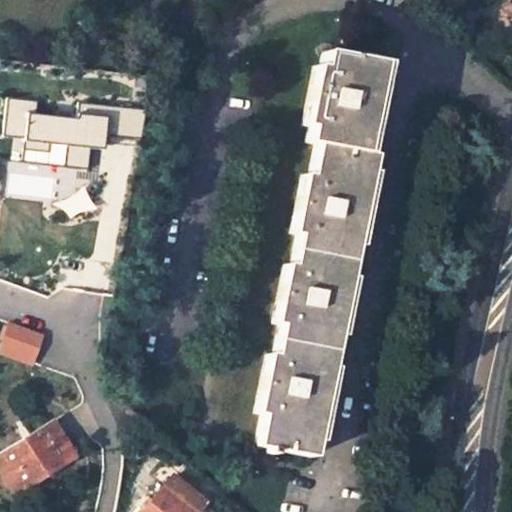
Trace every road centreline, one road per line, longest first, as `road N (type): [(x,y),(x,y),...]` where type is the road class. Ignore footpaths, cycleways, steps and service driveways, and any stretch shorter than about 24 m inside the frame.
road 1 (residential): [(438,44),(398,96),(317,511)]
road 2 (residential): [(347,0),(264,14),(223,62),(168,349)]
road 3 (primary): [(511,244),(478,391),(470,511)]
road 4 (unclassified): [(0,296),(65,320),(110,448),(102,511)]
